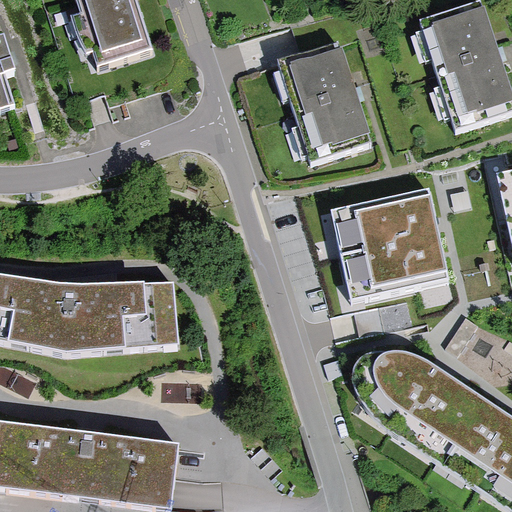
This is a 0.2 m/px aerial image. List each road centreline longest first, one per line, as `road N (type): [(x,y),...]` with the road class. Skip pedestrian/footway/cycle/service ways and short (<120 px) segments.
road 1 (residential): [(342,511),(224,119)]
road 2 (residential): [(0,179),(97,167),(224,119)]
road 3 (residential): [(224,119),(185,0)]
